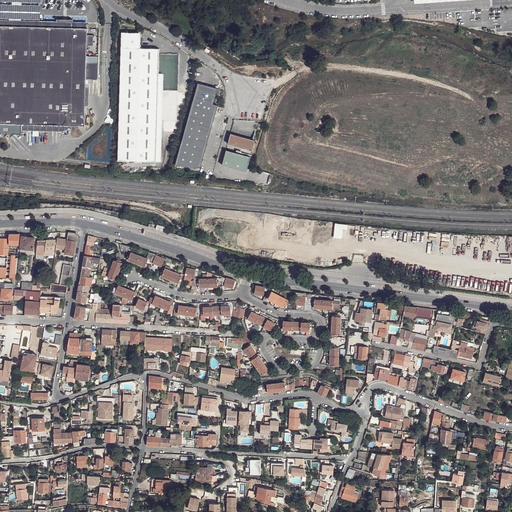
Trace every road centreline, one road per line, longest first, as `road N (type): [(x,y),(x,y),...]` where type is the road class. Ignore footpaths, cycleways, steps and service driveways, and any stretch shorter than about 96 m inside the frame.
road 1 (secondary): [(511,312),(247,274)]
road 2 (unclassified): [(297,71),(271,85),(259,114),(232,113),(224,72),(108,0)]
road 3 (residential): [(146,373),(244,398),(307,394),(353,411),(365,400)]
road 4 (residential): [(143,448),(352,456)]
road 5 (residential): [(67,323),(238,334)]
road 6 (secondary): [(247,274),(85,225)]
road 7 (residential): [(511,326),(495,325),(476,367),(373,343)]
road 8 (residential): [(365,400),(384,386),(511,429)]
road 9 (residential): [(0,460),(94,446),(143,448)]
road 10 (residential): [(321,339),(263,343),(277,366),(301,368),(319,358)]
road 11 (unclassified): [(411,4),(326,9),(285,0)]
